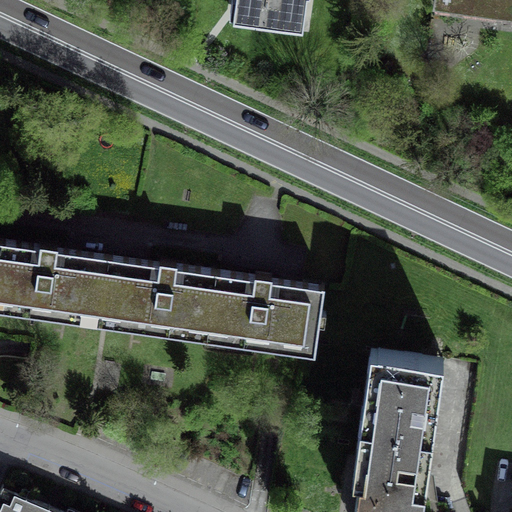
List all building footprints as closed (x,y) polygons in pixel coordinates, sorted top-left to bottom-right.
[(263,31),(303,36),(304,31),(308,0),(236,0),(232,28),(263,31)] [(511,0),(442,0),(440,17),(511,25),(511,0)] [(0,308),(314,350),(323,284),(281,278),(223,271),(168,263),(114,256),(59,249),(4,242),(0,241),(0,308)] [(424,511),(445,360),(378,350),(355,511),(424,511)] [(79,511),(27,489),(22,502),(13,498),(7,511),(79,511)]
